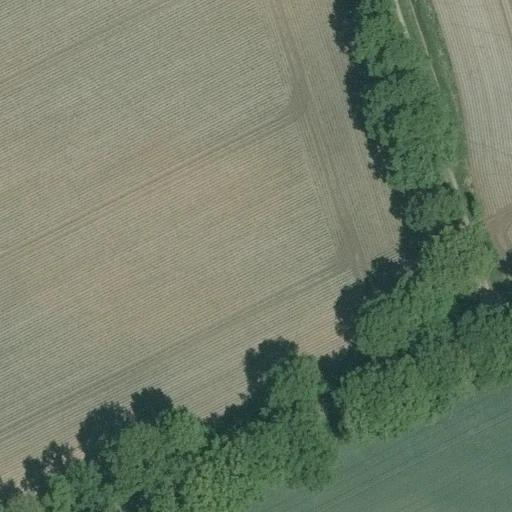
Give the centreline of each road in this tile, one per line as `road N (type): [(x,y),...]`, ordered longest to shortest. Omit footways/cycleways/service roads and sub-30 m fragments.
road 1 (unclassified): [(131,511),(511,322)]
road 2 (track): [(506,325),(402,0)]
